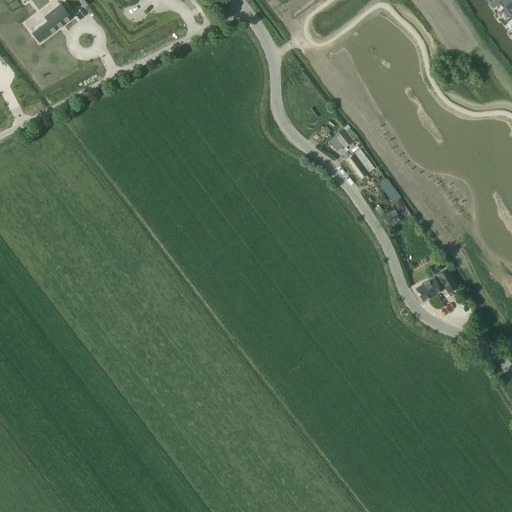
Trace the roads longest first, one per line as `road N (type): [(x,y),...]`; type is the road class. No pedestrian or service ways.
road 1 (tertiary): [(511,371),(412,308),(385,241),(341,177),(282,122),(268,42),(244,9)]
road 2 (unclassified): [(0,136),(244,9)]
